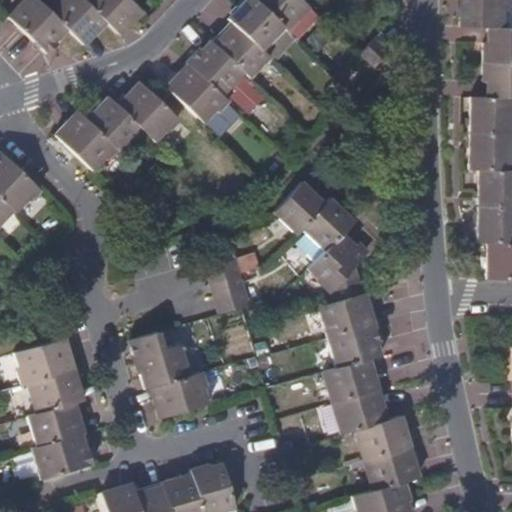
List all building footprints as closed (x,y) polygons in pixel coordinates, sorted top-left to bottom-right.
[(47,13),(33,0),(21,0),(4,17),(45,55),(55,45),(54,42),(66,31),(47,13)] [(104,23),(83,2),(80,0),(59,0),(47,13),(66,31),(82,45),(104,23)] [(127,0),(84,0),(83,2),(104,23),(115,34),(139,11),(127,0)] [(281,28),(251,0),(249,0),(228,21),(230,23),(258,51),(281,28)] [(306,9),(297,0),(251,0),(281,28),(285,32),(306,9)] [(507,9),(507,0),(460,0),(460,8),(458,9),(457,10),(457,17),(456,26),(485,26),(498,27),(498,9),(507,9)] [(258,51),(230,23),(210,44),(242,76),(248,81),(269,61),(258,51)] [(511,26),(498,27),(485,26),(485,42),(480,42),(480,63),(511,63),(511,26)] [(242,76),(210,44),(208,43),(202,48),(198,51),(184,64),(186,67),(219,98),(242,76)] [(386,59),(372,44),(358,58),(372,73),(386,59)] [(511,63),(480,63),(480,83),(484,83),(484,97),(510,97),(511,97),(511,63)] [(226,104),(219,98),(186,67),(163,90),(201,125),(213,112),(216,114),(226,104)] [(176,122),(152,99),(136,85),(114,107),(139,132),(152,143),(162,133),(164,131),(165,133),(169,130),(176,122)] [(508,133),(510,97),(484,97),(466,97),(466,132),(508,133)] [(118,154),(139,132),(114,107),(105,98),(82,121),(113,150),(118,154)] [(113,150),(82,121),(75,113),(52,136),(89,172),(96,165),(101,160),(104,160),(113,150)] [(508,169),(508,133),(466,132),(466,144),(465,168),(476,168),(508,169)] [(39,193),(22,176),(0,154),(0,200),(11,212),(15,215),(28,201),(29,202),(39,193)] [(511,206),(511,168),(508,169),(476,168),(475,207),(511,206)] [(300,230),(324,205),(301,183),(272,213),(295,236),(300,230)] [(0,223),(11,212),(0,200),(0,223)] [(341,234),(352,222),(329,200),(324,205),(300,230),(324,253),(341,234)] [(511,241),(511,206),(475,207),(474,241),(484,241),(511,241)] [(353,269),(363,256),(341,234),(324,253),(323,253),(306,270),(329,290),(333,304),(362,296),(353,269)] [(511,241),(484,241),(484,278),(511,277),(511,241)] [(239,277),(233,260),(203,270),(207,286),(239,277)] [(243,293),(239,277),(207,286),(212,302),(243,293)] [(248,308),(243,293),(212,302),(213,307),(217,317),(239,311),(248,308)] [(371,326),(362,296),(333,304),(318,309),(327,339),(371,326)] [(189,321),(174,324),(179,343),(193,340),(189,321)] [(379,357),(376,346),(378,343),(373,326),(371,326),(327,339),(336,370),(368,361),(379,357)] [(188,379),(179,349),(162,354),(156,335),(129,342),(143,392),(148,391),(188,379)] [(73,372),(64,341),(14,356),(19,374),(17,375),(21,388),(29,386),(73,372)] [(377,392),(368,361),(336,370),(323,374),(333,405),(377,392)] [(82,403),(73,372),(29,386),(38,417),(72,407),(82,403)] [(206,407),(202,391),(204,390),(200,376),(188,379),(148,391),(156,421),(206,407)] [(386,422),(377,392),(333,405),(341,436),(356,431),(386,422)] [(81,436),(72,407),(38,417),(28,419),(32,434),(36,449),(81,436)] [(409,448),(400,418),(386,422),(356,431),(365,462),(409,448)] [(92,467),(89,454),(86,453),(81,436),(36,449),(31,450),(34,462),(40,483),(92,467)] [(418,479),(409,448),(365,462),(374,492),(401,485),(418,479)] [(228,511),(234,510),(221,466),(207,471),(205,469),(188,474),(190,478),(199,511),(228,511)] [(199,511),(190,478),(160,487),(167,511),(199,511)] [(409,511),(401,485),(374,492),(351,499),(354,511),(409,511)] [(167,511),(160,487),(131,496),(136,511),(167,511)] [(136,511),(131,496),(129,489),(99,497),(103,511),(136,511)]
